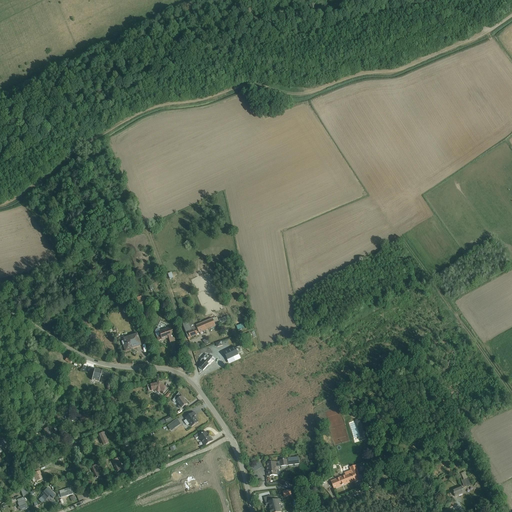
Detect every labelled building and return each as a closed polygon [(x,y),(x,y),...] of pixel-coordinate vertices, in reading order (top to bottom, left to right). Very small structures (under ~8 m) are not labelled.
[(146,306),(146,305),(144,299),(137,301),(137,302),(134,303),(137,310),(140,308),(141,310),(147,308),(146,306)] [(228,317),(219,321),(221,325),(230,321),(228,317)] [(216,326),(220,325),(217,318),(196,326),(199,334),(216,327),(216,326)] [(190,338),(198,335),(192,321),(183,324),(188,338),(190,338)] [(160,332),(158,329),(157,329),(156,330),(155,332),(155,334),(158,342),(161,340),(161,341),(166,339),(166,340),(168,339),(170,343),(175,342),(170,328),(160,332)] [(136,334),(122,339),(123,342),(122,342),(125,352),(132,350),(131,348),(136,347),(140,346),(136,334)] [(229,364),(240,359),(238,355),(243,353),(240,346),(235,349),(235,348),(224,353),(229,364)] [(209,357),(206,355),(201,361),(201,362),(201,363),(203,364),(199,368),(203,371),(209,365),(210,366),(215,360),(211,356),(209,357)] [(94,370),(91,381),(99,383),(100,379),(108,381),(110,374),(94,370)] [(163,394),(162,395),(164,396),(169,390),(160,385),(157,384),(147,386),(148,393),(151,392),(154,391),(154,393),(159,394),(160,392),(163,394)] [(172,401),(174,403),(177,402),(179,406),(178,407),(178,408),(179,409),(180,409),(182,409),(188,405),(179,393),(172,401)] [(81,423),(90,420),(86,411),(77,415),(81,423)] [(187,427),(189,425),(192,428),(198,423),(194,417),(196,416),(196,415),(195,413),(194,413),(185,419),(186,420),(184,422),(187,427)] [(162,426),(173,421),(171,416),(164,419),(164,420),(158,423),(159,426),(162,425),(162,426)] [(177,420),(167,427),(171,432),(181,425),(177,420)] [(362,438),(356,421),(349,423),(355,440),(362,438)] [(50,428),(44,431),(48,441),(54,439),(50,428)] [(196,440),(199,437),(204,434),(202,431),(194,437),(196,440)] [(109,444),(104,433),(97,436),(102,447),(109,444)] [(211,438),(210,439),(206,433),(204,434),(199,437),(205,447),(213,441),(211,438)] [(288,460),(280,461),(280,463),(267,464),(267,468),(268,468),(268,472),(267,472),(267,477),(271,477),(273,478),(275,477),(278,476),(277,468),(288,467),(299,466),(299,458),(287,460),(288,460)] [(123,470),(118,459),(112,462),(117,473),(123,470)] [(97,465),(95,463),(92,464),(93,467),(91,468),(95,476),(101,473),(97,465)] [(262,469),(259,463),(251,468),(254,473),(262,469)] [(349,468),(351,473),(344,476),(344,477),(343,478),(342,477),(339,479),(339,480),(337,480),(337,479),(331,482),(334,491),(354,482),(354,483),(355,482),(355,483),(364,480),(363,476),(359,477),(356,466),(349,468)] [(9,479),(8,479),(9,482),(10,482),(11,482),(16,480),(15,477),(18,476),(16,473),(14,473),(13,468),(6,470),(9,479)] [(36,482),(43,479),(40,471),(39,471),(38,469),(35,471),(35,470),(32,472),(33,474),(33,475),(34,478),(32,479),(33,483),(36,482)] [(23,487),(23,486),(20,487),(20,489),(23,497),(28,495),(25,487),(23,487)] [(455,498),(464,494),(461,487),(452,491),(455,498)] [(43,496),(41,498),(45,501),(50,496),(52,499),(55,496),(48,488),(42,494),(43,496)] [(60,495),(58,496),(59,499),(73,495),(72,492),(69,492),(68,489),(59,492),(60,495)] [(22,498),(17,500),(18,503),(17,504),(21,511),(27,509),(26,506),(26,505),(25,504),(24,502),(26,501),(24,498),(23,498),(22,498)] [(273,502),(265,504),(266,507),(269,506),(270,509),(269,509),(270,511),(282,511),(279,500),(273,502)]
